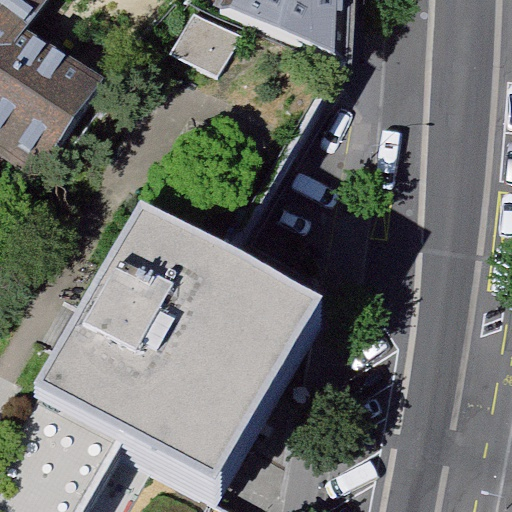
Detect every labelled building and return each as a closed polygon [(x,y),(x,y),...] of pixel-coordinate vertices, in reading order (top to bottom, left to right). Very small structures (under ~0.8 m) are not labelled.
[(0,0),(0,48),(20,41),(49,0),(0,0)] [(232,0),(224,22),(343,90),(350,0),(232,0)] [(222,89),(246,47),(193,18),(169,60),(222,89)] [(99,93),(20,41),(0,48),(0,149),(46,177),(99,93)] [(265,44),(148,243),(227,288),(343,90),(265,44)] [(120,464),(203,511),(221,511),(321,343),(227,288),(148,243),(45,419),(120,464)] [(203,511),(120,464),(92,511),(203,511)]
